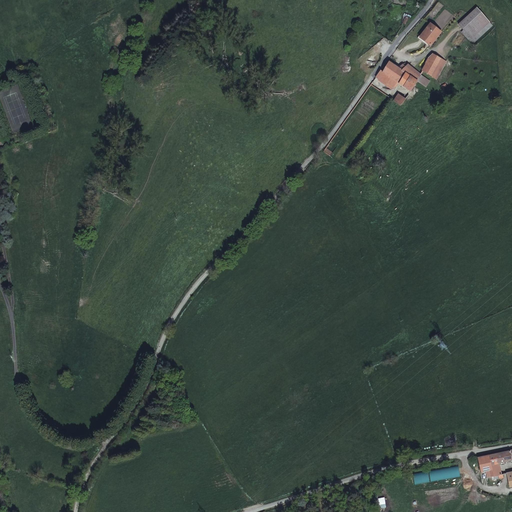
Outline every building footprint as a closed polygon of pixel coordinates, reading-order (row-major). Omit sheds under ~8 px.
[(477,7),(459,24),(472,38),(490,21),(477,7)] [(442,32),(431,24),(424,32),(420,38),(431,46),(442,32)] [(433,55),(428,59),(440,65),(443,66),(446,62),(433,55)] [(428,59),(423,71),(432,76),(440,65),(428,59)] [(406,73),(417,80),(420,75),(421,74),(408,64),(407,65),(404,63),(403,63),(399,67),(389,61),(383,72),(391,77),(399,83),(406,73)] [(440,65),(432,76),(436,78),(443,66),(440,65)] [(387,83),(391,77),(383,72),(381,70),(377,76),(381,78),(387,83)] [(410,91),(417,80),(406,73),(399,83),(410,91)] [(395,101),(400,105),(405,99),(399,94),(395,101)] [(511,449),(479,456),(482,470),(487,469),(488,477),(498,475),(497,464),(503,463),(511,461),(511,449)]
